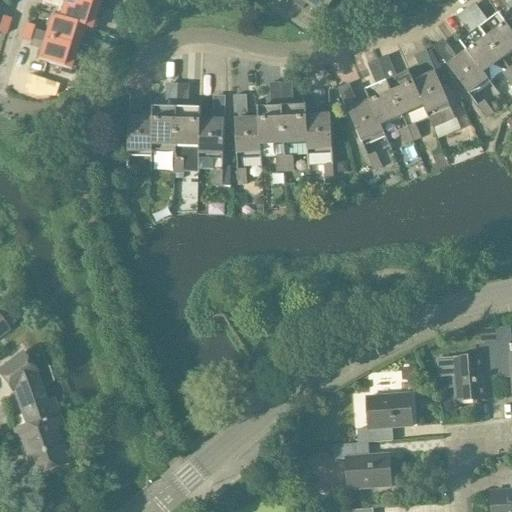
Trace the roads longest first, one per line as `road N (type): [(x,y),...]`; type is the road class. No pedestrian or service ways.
road 1 (residential): [(0,105),(70,109),(161,42),(194,35),(304,50),(402,28),(455,0)]
road 2 (tertiary): [(154,511),(331,368),(433,314),(511,293)]
